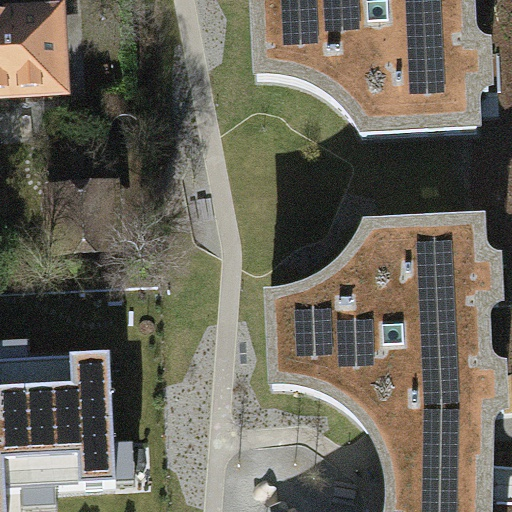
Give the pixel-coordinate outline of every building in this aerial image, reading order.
[(470,0),(295,0),(296,19),(257,21),(259,80),(277,81),(294,84),(314,92),(332,103),(381,101),(383,139),(477,134),(470,0)] [(57,18),(0,20),(0,97),(60,94),(57,18)] [(113,201),(48,203),(49,256),(115,255),(113,201)] [(391,485),(393,506),(490,505),(481,228),(387,234),(388,273),(341,274),(320,291),(292,301),(270,304),(273,363),(314,362),(314,396),(334,406),(355,418),(372,437),(384,459),(391,485)] [(0,511),(6,511),(6,493),(116,489),(113,437),(109,359),(0,365),(0,511)]
